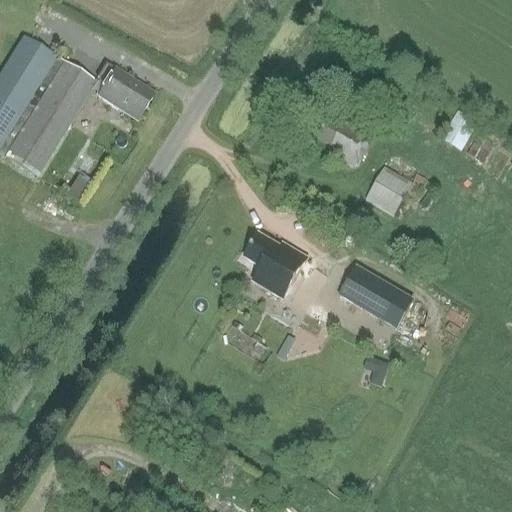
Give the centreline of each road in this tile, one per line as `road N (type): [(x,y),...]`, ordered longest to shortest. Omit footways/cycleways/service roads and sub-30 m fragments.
road 1 (unclassified): [(0,422),(267,0)]
road 2 (track): [(186,127),(220,154),(257,215),(341,269)]
